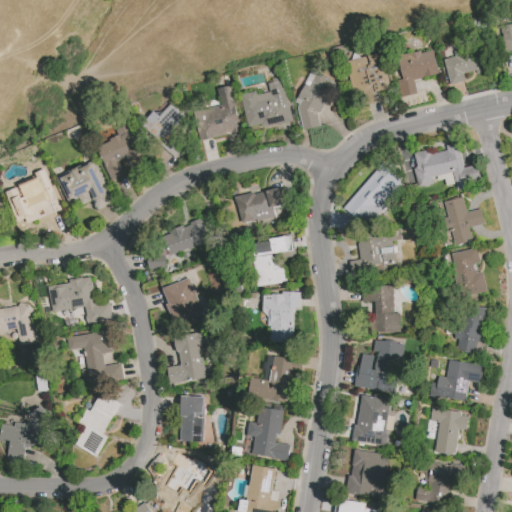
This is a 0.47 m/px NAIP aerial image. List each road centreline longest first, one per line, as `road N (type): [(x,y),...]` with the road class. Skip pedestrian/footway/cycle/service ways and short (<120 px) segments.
road 1 (residential): [(511,100),(396,122),(324,164),(330,346),(300,511)]
road 2 (residential): [(109,239),(147,328),(155,415),(145,458),(100,486),(0,488)]
road 3 (residential): [(324,164),(272,156),(216,169),(178,184),(109,239),(81,250),(0,257)]
road 4 (residential): [(487,104),(511,239)]
